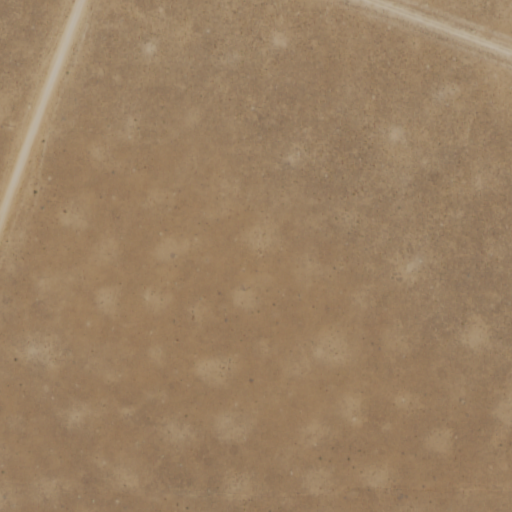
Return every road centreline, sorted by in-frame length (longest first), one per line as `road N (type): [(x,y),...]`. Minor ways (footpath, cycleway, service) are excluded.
road 1 (residential): [(77,0),(0,218)]
road 2 (residential): [(511,50),(372,0)]
